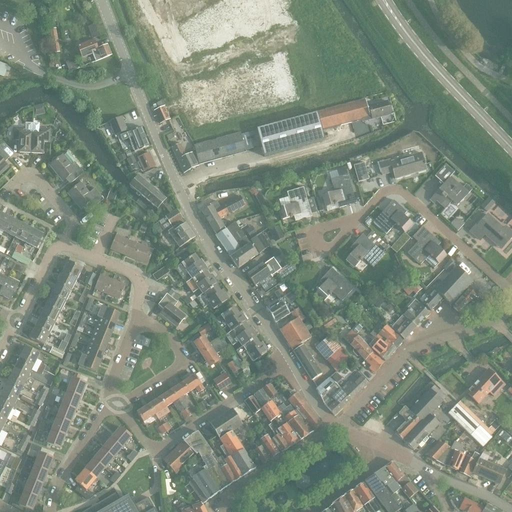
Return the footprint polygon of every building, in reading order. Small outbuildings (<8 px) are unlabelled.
[(246,0),(231,0),(225,2),(233,27),(247,22),(241,4),(247,2),(246,0)] [(266,0),(271,17),(285,12),(281,0),(266,0)] [(204,7),(184,13),(192,38),(206,33),(200,15),(206,13),(204,7)] [(338,12),(328,15),(334,39),(347,35),(345,24),(341,11),(338,12)] [(328,15),(314,18),(320,42),(334,39),(328,15)] [(166,17),(146,23),(154,48),(168,43),(162,25),(168,23),(166,17)] [(99,37),(95,27),(94,25),(88,27),(93,39),(99,37)] [(57,29),(49,30),(54,54),(61,53),(57,29)] [(82,58),(93,54),(96,61),(111,55),(107,45),(98,49),(94,40),(78,47),(82,58)] [(351,50),(324,57),(328,70),(354,63),(351,50)] [(288,56),(276,59),(281,79),(294,76),(291,64),(288,56)] [(66,62),(70,72),(78,69),(74,59),(66,62)] [(276,59),(264,62),(269,82),(281,79),(276,59)] [(264,62),(252,65),(257,85),(269,82),(264,62)] [(297,62),(291,64),(294,76),(300,74),(297,62)] [(354,63),(328,70),(331,83),(358,77),(354,63)] [(252,65),(240,68),(242,77),(245,89),(257,85),(252,65)] [(222,73),(210,76),(215,96),(228,93),(225,81),(222,73)] [(210,76),(198,79),(203,99),(215,96),(210,76)] [(242,77),(235,78),(238,90),(245,89),(242,77)] [(198,79),(186,82),(191,102),(203,99),(198,79)] [(231,79),(225,81),(228,93),(234,91),(231,79)] [(186,82),(174,85),(176,94),(179,106),(191,102),(186,82)] [(176,94),(169,95),(172,107),(179,106),(176,94)] [(366,99),(317,112),(317,113),(323,131),(371,119),(366,99)] [(391,115),(387,102),(369,107),(372,120),(391,115)] [(46,115),(44,105),(34,108),(35,117),(46,115)] [(154,112),(160,125),(169,121),(164,108),(154,112)] [(317,113),(256,129),(264,157),(325,139),(317,113)] [(122,117),(109,122),(115,136),(127,131),(122,117)] [(14,128),(13,141),(19,142),(19,153),(31,154),(32,135),(32,124),(26,124),(26,129),(14,128)] [(32,135),(31,154),(43,154),(43,143),(49,143),(50,130),(38,129),(39,124),(32,124),(32,135)] [(142,127),(120,136),(122,141),(130,138),(135,152),(132,153),(131,151),(126,153),(129,159),(137,155),(145,151),(144,148),(149,146),(142,127)] [(246,153),(241,134),(195,147),(200,165),(246,153)] [(172,148),(184,174),(199,167),(192,154),(187,156),(181,144),(172,148)] [(4,163),(9,158),(0,149),(0,175),(8,167),(4,163)] [(83,173),(74,163),(76,162),(69,153),(63,157),(62,156),(50,166),(63,182),(65,180),(70,185),(83,173)] [(140,169),(142,167),(144,172),(155,166),(149,154),(139,158),(137,155),(129,159),(127,160),(130,166),(138,163),(140,169)] [(396,179),(426,171),(421,154),(391,162),(390,161),(380,164),(383,176),(393,173),(396,179)] [(364,163),(354,166),(358,182),(369,179),(364,163)] [(469,194),(450,177),(454,173),(445,165),(434,177),(443,185),(430,200),(434,204),(437,201),(445,209),(451,202),(456,207),(469,194)] [(357,203),(348,174),(346,168),(337,171),(339,177),(331,179),(335,192),(323,195),(326,207),(339,203),(340,208),(357,203)] [(130,186),(156,208),(157,209),(166,199),(139,176),(130,186)] [(90,211),(103,200),(94,189),(89,194),(80,184),(68,194),(81,210),(85,206),(90,211)] [(291,205),(279,209),(283,220),(294,217),(295,221),(312,216),(304,187),(287,192),(291,205)] [(110,193),(107,201),(113,203),(116,195),(110,193)] [(214,234),(217,236),(226,230),(221,222),(220,219),(245,205),(240,197),(220,208),(218,204),(217,201),(211,205),(212,207),(202,212),(214,234)] [(263,198),(258,201),(262,208),(267,205),(263,198)] [(494,204),(489,199),(481,207),(487,212),(494,204)] [(394,200),(373,223),(386,234),(395,225),(404,233),(406,231),(413,224),(403,215),(407,212),(394,200)] [(159,223),(162,221),(167,229),(183,218),(177,210),(166,218),(165,216),(157,221),(159,223)] [(447,222),(452,217),(444,210),(440,215),(447,222)] [(0,214),(0,230),(4,233),(2,236),(3,236),(11,219),(0,214)] [(501,250),(511,237),(511,233),(506,228),(504,229),(487,215),(476,227),(475,226),(470,232),(479,241),(484,235),(501,250)] [(11,219),(3,236),(7,238),(9,235),(15,237),(21,225),(11,219)] [(455,220),(451,225),(458,232),(465,224),(460,220),(455,220)] [(216,237),(238,269),(258,256),(235,223),(226,230),(217,236),(216,237)] [(180,248),(195,237),(185,224),(178,229),(176,227),(169,232),(180,248)] [(21,225),(15,237),(26,243),(32,230),(21,225)] [(252,226),(246,231),(251,238),(257,234),(252,226)] [(279,226),(269,230),(274,240),(283,236),(279,226)] [(32,230),(26,243),(36,248),(43,235),(32,230)] [(427,231),(407,253),(420,266),(425,261),(433,269),(438,264),(446,255),(437,247),(440,243),(427,231)] [(404,233),(399,238),(405,243),(410,238),(404,233)] [(373,267),(385,254),(364,234),(352,247),(355,250),(346,260),(355,267),(364,258),(373,267)] [(262,235),(252,242),(259,251),(265,247),(263,244),(266,241),(262,235)] [(110,250),(123,255),(128,241),(115,236),(110,250)] [(128,241),(123,255),(135,260),(140,246),(128,241)] [(383,242),(379,245),(387,252),(390,249),(383,242)] [(140,246),(135,260),(148,265),(153,251),(140,246)] [(28,266),(30,261),(31,261),(20,255),(17,261),(28,266)] [(188,274),(192,279),(200,273),(196,268),(203,263),(201,260),(199,261),(194,255),(175,269),(182,278),(188,274)] [(68,262),(62,273),(76,280),(80,273),(84,275),(86,271),(72,264),(74,260),(70,258),(68,262)] [(247,275),(255,286),(270,275),(271,277),(281,270),(273,258),(264,265),(262,263),(247,275)] [(448,272),(455,265),(450,261),(444,268),(448,272)] [(12,269),(23,275),(26,270),(15,264),(12,269)] [(167,266),(153,275),(157,281),(171,272),(167,266)] [(430,312),(443,298),(451,306),(472,282),(456,267),(435,290),(433,289),(426,297),(425,296),(420,301),(421,302),(420,302),(430,312)] [(342,301),(354,288),(332,268),(320,281),(324,284),(315,294),(324,301),(333,292),(342,301)] [(199,289),(202,294),(210,288),(207,283),(214,278),(211,275),(210,276),(205,269),(200,273),(192,279),(186,283),(193,293),(199,289)] [(62,273),(57,283),(71,290),(76,280),(62,273)] [(84,284),(91,287),(95,275),(90,273),(84,284)] [(95,290),(107,294),(112,281),(100,276),(95,290)] [(7,279),(0,294),(0,295),(10,300),(19,283),(9,278),(8,280),(7,279)] [(415,280),(406,288),(407,289),(411,292),(419,285),(415,280)] [(112,281),(107,294),(119,299),(125,286),(112,281)] [(57,283),(51,295),(65,302),(71,290),(57,283)] [(202,294),(196,298),(204,308),(210,304),(213,309),(221,304),(217,299),(225,294),(222,290),(220,291),(216,284),(210,288),(202,294)] [(261,288),(256,292),(260,297),(265,293),(261,288)] [(452,307),(459,313),(470,301),(473,304),(478,298),(469,289),(452,307)] [(279,300),(266,309),(271,316),(289,305),(295,301),(291,293),(284,298),(279,290),(275,293),(279,300)] [(167,294),(158,305),(164,310),(160,315),(177,328),(185,317),(174,307),(177,303),(177,302),(180,298),(171,291),(168,295),(167,294)] [(378,294),(371,302),(377,308),(384,300),(378,294)] [(51,295),(46,305),(60,312),(65,302),(51,295)] [(184,301),(187,305),(192,301),(189,297),(184,301)] [(404,315),(403,315),(416,327),(429,313),(415,301),(408,309),(409,310),(404,315)] [(391,304),(386,309),(391,313),(395,308),(391,304)] [(46,305),(40,316),(55,323),(60,312),(46,305)] [(289,305),(271,316),(276,324),(291,314),(295,321),(298,319),(299,320),(301,319),(302,321),(305,320),(297,310),(293,312),(289,305)] [(352,311),(355,315),(363,310),(360,305),(352,311)] [(97,318),(99,319),(115,325),(120,314),(101,307),(97,318)] [(228,327),(231,331),(231,332),(239,326),(236,321),(243,316),(240,312),(239,314),(234,307),(214,321),(222,331),(228,327)] [(404,340),(416,327),(403,315),(391,328),(397,333),(396,333),(404,340)] [(40,316),(35,327),(49,334),(55,323),(40,316)] [(321,324),(330,337),(334,334),(330,328),(337,323),(333,317),(321,324)] [(99,319),(95,328),(112,335),(115,325),(99,319)] [(295,321),(280,331),(293,350),(310,338),(307,332),(303,326),(301,322),(302,321),(301,319),(299,320),(298,319),(295,321)] [(239,342),(242,347),(250,341),(246,336),(254,331),(251,327),(249,328),(244,322),(239,326),(231,332),(231,331),(225,336),(233,346),(239,342)] [(307,323),(303,326),(307,332),(311,330),(307,323)] [(201,337),(212,330),(208,325),(198,332),(201,337)] [(360,325),(353,331),(356,334),(363,328),(360,325)] [(44,345),(49,334),(35,327),(29,338),(44,345)] [(378,342),(379,343),(380,342),(383,345),(387,341),(396,349),(402,342),(393,334),(394,333),(386,327),(380,334),(375,330),(370,334),(372,337),(378,342)] [(95,328),(91,337),(108,344),(112,335),(95,328)] [(359,354),(365,360),(372,352),(366,345),(360,338),(352,330),(344,339),(354,349),(353,350),(353,352),(356,355),(358,355),(359,354)] [(195,344),(203,356),(225,341),(221,336),(208,345),(204,338),(195,344)] [(329,336),(316,349),(326,361),(336,372),(350,359),(340,348),(329,336)] [(91,337),(88,347),(104,353),(108,344),(91,337)] [(256,337),(250,341),(242,347),(236,351),(243,361),(250,357),(253,362),(261,357),(257,351),(264,346),(262,343),(260,344),(256,337)] [(225,341),(203,356),(210,368),(219,362),(215,356),(222,351),(223,353),(227,350),(226,348),(228,347),(225,341)] [(385,362),(396,349),(387,341),(383,345),(380,342),(379,343),(378,342),(372,349),(378,355),(385,362)] [(312,381),(322,375),(320,371),(316,365),(311,358),(313,357),(310,351),(308,352),(304,346),(294,351),(312,381)] [(88,347),(84,356),(100,363),(104,353),(88,347)] [(20,359),(44,371),(47,366),(42,363),(42,362),(37,360),(40,355),(25,348),(20,359)] [(62,360),(64,354),(52,348),(51,350),(49,354),(62,360)] [(380,359),(372,352),(365,360),(371,365),(368,368),(375,373),(384,363),(379,359),(380,359)] [(96,373),(100,363),(84,356),(81,355),(77,366),(96,373)] [(239,370),(238,369),(242,367),(236,356),(232,359),(234,362),(228,365),(234,373),(239,370)] [(20,359),(14,370),(28,377),(31,371),(37,373),(42,375),(44,371),(20,359)] [(255,364),(260,374),(268,370),(263,360),(255,364)] [(251,376),(248,367),(242,370),(245,379),(251,376)] [(14,370),(9,381),(23,388),(28,377),(14,370)] [(482,377),(466,394),(478,405),(489,393),(493,397),(505,386),(488,370),(482,377)] [(340,371),(332,378),(337,383),(344,376),(340,371)] [(358,373),(341,390),(351,400),(368,384),(358,373)] [(220,391),(231,384),(225,374),(214,381),(220,391)] [(72,380),(68,392),(80,398),(85,384),(78,381),(80,376),(75,375),(73,381),(72,380)] [(183,383),(189,392),(196,388),(199,393),(204,390),(195,376),(183,383)] [(324,405),(325,406),(335,416),(351,400),(341,390),(330,378),(316,390),(324,405)] [(9,381),(3,391),(18,399),(23,388),(9,381)] [(172,391),(189,417),(193,415),(187,405),(189,404),(183,396),(189,392),(183,383),(172,391)] [(263,390),(270,400),(277,395),(270,385),(263,390)] [(42,389),(39,395),(39,396),(45,399),(49,392),(42,389)] [(290,448),(300,441),(277,409),(270,400),(263,390),(254,396),(259,403),(257,405),(261,410),(270,422),(274,420),(281,429),(278,431),(290,448)] [(3,391),(0,397),(0,403),(12,409),(18,399),(3,391)] [(160,399),(166,408),(173,403),(178,412),(179,411),(185,420),(189,417),(172,391),(160,399)] [(404,408),(420,423),(421,423),(403,442),(414,451),(422,442),(425,444),(428,439),(426,438),(439,425),(429,416),(442,402),(430,391),(410,411),(405,407),(404,408)] [(68,392),(62,405),(75,410),(80,398),(68,392)] [(296,411),(307,424),(314,432),(322,425),(297,393),(290,400),(296,411)] [(51,395),(49,400),(54,402),(59,403),(61,399),(51,395)] [(35,405),(41,408),(45,399),(39,396),(37,401),(35,405)] [(254,415),(261,410),(257,405),(252,397),(245,402),(254,415)] [(149,406),(155,415),(166,408),(160,399),(149,406)] [(0,403),(0,416),(7,420),(12,409),(0,403)] [(62,405),(57,418),(70,423),(75,410),(62,405)] [(277,409),(300,441),(314,432),(307,424),(305,426),(294,412),(290,406),(286,408),(284,405),(277,409)] [(448,414),(481,446),(483,447),(492,438),(457,405),(448,414)] [(143,423),(155,415),(149,406),(137,413),(143,423)] [(406,421),(394,434),(403,442),(420,423),(404,408),(398,414),(406,421)] [(35,409),(30,418),(36,422),(41,412),(35,409)] [(211,425),(224,446),(243,477),(256,469),(232,432),(242,425),(233,410),(211,425)] [(27,424),(33,428),(36,422),(30,418),(27,424)] [(57,418),(52,431),(65,436),(70,423),(57,418)] [(496,422),(491,426),(496,430),(500,426),(496,422)] [(163,426),(167,433),(171,430),(167,423),(163,426)] [(279,454),(278,452),(280,451),(282,453),(290,448),(272,424),(269,427),(276,437),(272,440),(273,441),(271,442),(265,433),(258,437),(272,459),(279,454)] [(203,431),(209,440),(214,436),(208,427),(203,431)] [(121,429),(112,440),(122,448),(131,437),(121,429)] [(60,449),(65,436),(52,431),(47,444),(60,449)] [(185,442),(197,454),(198,453),(201,458),(212,451),(198,432),(191,436),(185,442)] [(25,435),(22,441),(28,444),(31,438),(25,435)] [(112,440),(103,450),(113,459),(122,448),(112,440)] [(23,453),(24,453),(28,444),(22,441),(18,450),(18,451),(23,453)] [(176,474),(197,454),(185,442),(164,461),(176,474)] [(464,456),(461,455),(464,447),(455,442),(452,449),(440,443),(427,456),(435,461),(443,465),(457,471),(464,456)] [(29,450),(30,450),(39,454),(41,448),(31,445),(29,450)] [(222,457),(236,481),(243,478),(243,477),(224,446),(221,448),(228,459),(225,461),(222,457)] [(254,451),(262,465),(270,461),(261,447),(254,451)] [(103,450),(94,461),(104,469),(113,459),(103,450)] [(205,470),(219,492),(236,481),(222,457),(218,459),(212,451),(201,458),(206,466),(204,467),(205,470)] [(471,459),(467,457),(460,473),(470,478),(477,462),(480,455),(475,453),(471,459)] [(40,454),(35,467),(47,472),(52,459),(40,454)] [(499,485),(506,471),(479,459),(473,473),(499,485)] [(94,461),(85,472),(95,480),(104,469),(94,461)] [(383,469),(400,489),(409,499),(417,492),(409,481),(404,476),(392,463),(383,469)] [(35,467),(29,480),(42,485),(47,472),(35,467)] [(375,475),(395,502),(395,503),(399,499),(395,494),(400,489),(383,469),(375,475)] [(189,483),(204,504),(219,493),(219,492),(205,470),(197,477),(192,470),(187,473),(192,481),(189,483)] [(86,491),(95,480),(85,472),(76,482),(80,486),(76,491),(87,500),(92,495),(86,491)] [(296,487),(303,490),(309,486),(309,478),(302,475),(299,477),(296,480),(296,487)] [(363,484),(374,499),(376,498),(387,511),(397,511),(401,510),(395,503),(395,502),(375,475),(363,484)] [(29,480),(24,493),(36,498),(42,485),(29,480)] [(173,480),(163,481),(163,489),(164,497),(175,496),(173,480)] [(9,484),(5,493),(11,495),(12,493),(17,495),(21,486),(16,483),(15,486),(9,484)] [(374,511),(377,511),(381,509),(374,499),(363,484),(353,490),(364,506),(368,503),(374,511)] [(343,497),(352,511),(354,511),(362,507),(352,491),(343,497)] [(31,511),(36,498),(24,493),(19,506),(31,511)] [(156,511),(148,498),(135,506),(132,501),(129,496),(125,498),(121,500),(119,501),(115,494),(100,503),(91,508),(83,511),(156,511)] [(352,511),(343,497),(330,507),(332,511),(352,511)] [(463,511),(483,511),(485,509),(465,500),(460,510),(464,511),(463,511)]
